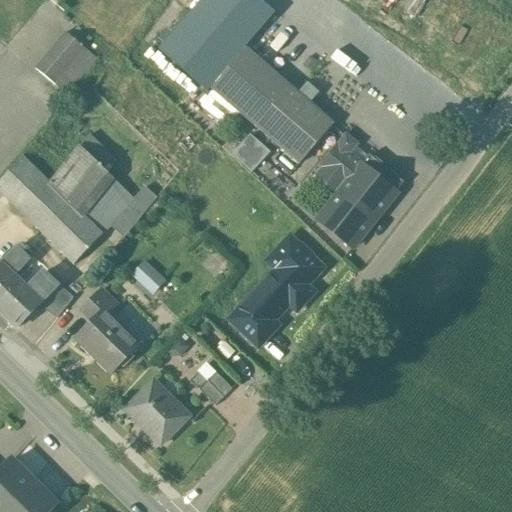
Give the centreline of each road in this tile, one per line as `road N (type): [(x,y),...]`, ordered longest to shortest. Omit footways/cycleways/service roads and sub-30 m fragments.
road 1 (unclassified): [(511,105),(211,511)]
road 2 (primary): [(151,511),(0,366)]
